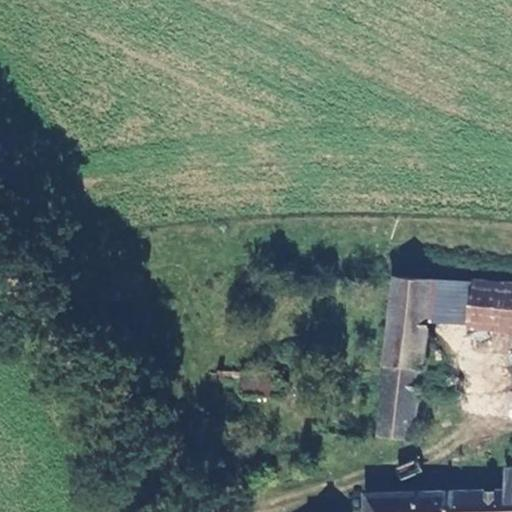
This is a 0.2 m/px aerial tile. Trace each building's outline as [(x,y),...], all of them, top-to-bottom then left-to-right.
[(431,318),(433,276),(391,272),(390,275),(377,435),(415,439),(422,368),(427,369),(431,318)] [(511,332),(511,380),(511,391),(511,283),(433,276),(431,318),(468,319),(467,329),(511,332)] [(283,368),(241,368),(241,396),(283,395),(283,368)] [(400,480),(420,472),(415,460),(395,468),(400,480)] [(363,492),(363,511),(511,511),(511,467),(504,468),(505,487),(363,492)]
